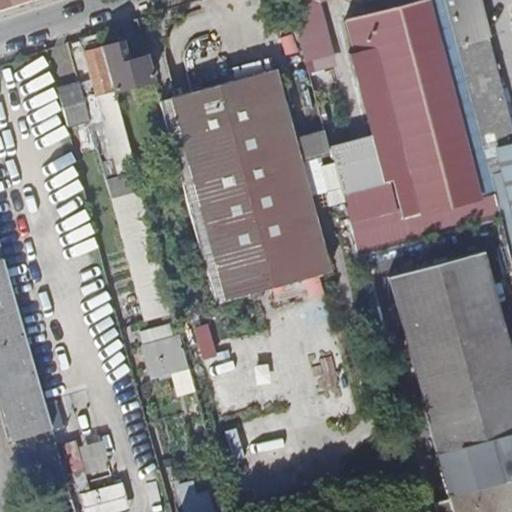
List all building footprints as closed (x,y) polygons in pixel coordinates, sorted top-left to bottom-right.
[(0,0),(0,12),(38,0),(0,0)] [(317,57),(324,56),(309,3),(319,0),(283,0),(303,71),(319,66),(317,57)] [(353,257),(497,219),(467,101),(439,0),(426,0),(341,20),(350,53),(345,55),(351,79),(356,77),(384,182),(352,190),(336,195),(353,257)] [(439,0),(467,101),(497,93),(473,0),(439,0)] [(110,92),(149,81),(142,57),(123,62),(118,45),(98,50),(107,81),(110,92)] [(90,85),(107,81),(98,50),(82,55),(90,85)] [(317,122),(333,118),(319,66),(303,71),(317,122)] [(208,302),(321,272),(269,75),(155,103),(208,302)] [(102,116),(115,113),(110,92),(107,81),(90,85),(93,97),(97,96),(102,116)] [(65,132),(87,126),(77,87),(54,93),(65,132)] [(511,275),(511,147),(510,148),(497,93),(467,101),(497,219),(511,275)] [(328,164),(344,160),(340,145),(324,150),(328,164)] [(336,195),(352,190),(344,160),(328,164),(336,195)] [(141,322),(170,315),(137,192),(108,200),(141,322)] [(511,429),(511,378),(478,253),(385,278),(431,451),(434,450),(447,496),(443,496),(444,500),(429,505),(431,511),(511,511),(511,478),(497,483),(484,437),(511,429)] [(0,404),(10,440),(48,429),(7,286),(0,287),(0,404)] [(155,372),(183,364),(176,336),(147,345),(155,372)] [(146,375),(155,372),(147,345),(138,347),(146,375)] [(511,478),(511,429),(484,437),(497,483),(511,478)] [(50,471),(59,468),(52,445),(38,449),(45,473),(50,471)] [(58,500),(67,497),(59,468),(50,471),(58,500)]
